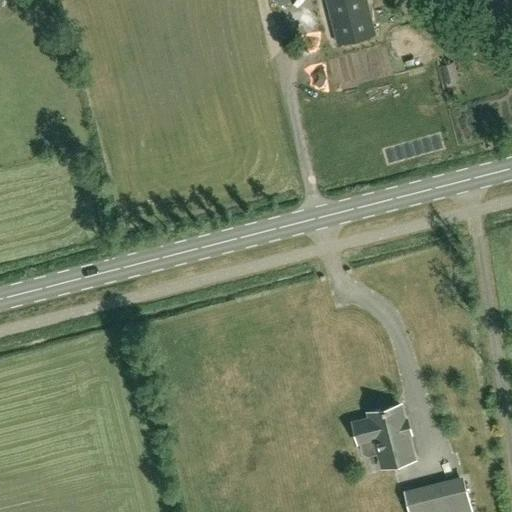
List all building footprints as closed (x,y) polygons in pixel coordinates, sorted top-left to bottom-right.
[(367,0),(328,0),(339,44),(376,34),(367,0)] [(438,41),(447,32),(436,21),(427,31),(438,41)] [(376,438),(380,453),(383,466),(414,458),(407,431),(406,432),(404,423),(405,423),(400,405),(369,413),(371,419),(354,423),(359,442),(376,438)] [(450,511),(466,511),(472,511),(465,484),(445,489),(450,511)] [(432,511),(427,493),(407,498),(410,511),(432,511)]
